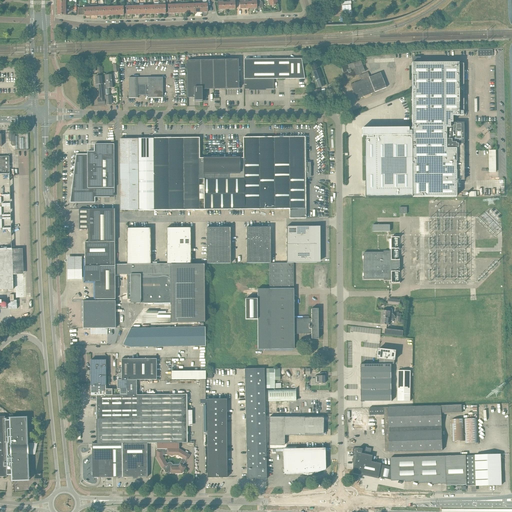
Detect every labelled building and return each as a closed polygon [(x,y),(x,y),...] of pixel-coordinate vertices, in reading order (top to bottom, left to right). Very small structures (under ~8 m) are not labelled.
[(226,0),(227,2),(227,9),(235,9),(235,1),(230,1),(230,0),(226,0)] [(248,9),(248,2),(248,0),(244,0),(244,1),(240,1),(240,9),(248,9)] [(252,2),(248,2),(248,9),(257,8),(256,0),(252,0),(252,2)] [(218,9),(227,9),(227,2),(223,3),(223,1),(218,2),(218,9)] [(91,16),(90,7),(84,8),(78,8),(78,15),(84,15),(84,16),(91,16)] [(223,60),(187,61),(188,98),(193,98),(193,97),(194,97),(195,99),(194,99),(194,101),(195,101),(202,101),(202,100),(202,95),(202,92),(202,91),(202,89),(239,88),(238,83),(239,83),(238,59),(223,60)] [(305,79),(301,59),(289,59),(244,59),(244,79),(244,89),(274,89),(274,79),(305,79)] [(354,63),(346,65),(341,66),(342,70),(345,79),(357,75),(357,74),(360,73),(365,72),(362,60),(354,63)] [(362,128),(362,129),(362,135),(362,136),(363,136),(364,136),(365,181),(365,197),(369,197),(412,197),(433,197),(456,197),(456,187),(456,180),(464,180),(464,145),(463,145),(463,144),(464,144),(464,123),(452,123),(451,115),(464,115),(463,64),(427,64),(412,64),(412,69),(412,87),(413,115),(411,115),(412,120),(412,124),(412,128),(411,128),(411,129),(408,129),(408,128),(404,128),(404,129),(367,129),(367,128),(366,128),(366,129),(363,129),(363,128),(362,128)] [(319,69),(312,72),(316,81),(316,80),(319,88),(324,86),(322,78),(319,69)] [(361,80),(350,84),(353,90),(356,99),(386,88),(381,74),(380,73),(370,77),(369,74),(368,72),(359,75),(360,77),(361,80)] [(113,88),(112,74),(105,75),(106,88),(113,88)] [(105,105),(102,76),(95,76),(96,85),(98,85),(100,99),(97,99),(98,106),(105,105)] [(163,98),(163,77),(129,78),(129,98),(138,98),(138,95),(148,95),(148,98),(163,98)] [(319,89),(313,91),(316,99),(322,97),(319,89)] [(15,137),(15,134),(10,134),(11,145),(12,146),(15,146),(15,149),(20,149),(20,137),(15,137)] [(304,137),(275,137),(276,209),(290,209),(291,218),(301,218),(306,218),(305,178),(310,177),(310,163),(305,162),(304,137)] [(138,181),(139,210),(154,210),(153,138),(138,138),(138,139),(138,181)] [(153,138),(154,210),(169,209),(169,179),(184,179),(184,138),(153,138)] [(184,209),(199,209),(199,158),(199,138),(184,138),(184,179),(184,209)] [(120,182),(138,181),(138,139),(120,139),(120,182)] [(114,144),(94,144),(94,152),(87,152),(87,154),(76,154),(70,203),(95,202),(95,197),(114,197),(114,144)] [(0,290),(13,290),(12,248),(1,249),(0,248),(0,174),(9,174),(9,156),(0,156),(0,290)] [(199,158),(199,209),(245,209),(244,158),(243,158),(200,158),(199,158)] [(169,209),(184,209),(184,179),(169,179),(169,209)] [(139,210),(138,181),(120,182),(120,210),(139,210)] [(3,235),(11,234),(10,194),(0,194),(1,213),(2,213),(2,219),(0,219),(0,228),(3,228),(3,235)] [(88,242),(84,242),(85,281),(95,281),(95,299),(95,301),(95,299),(112,299),(115,299),(114,242),(114,209),(112,209),(88,209),(88,229),(88,242)] [(317,226),(286,227),(287,263),(293,263),(317,263),(317,262),(316,262),(316,227),(317,227),(317,226)] [(230,227),(206,228),(207,264),(231,263),(230,227)] [(270,227),(246,227),(247,263),(269,263),(271,263),(270,227)] [(126,228),(127,264),(151,264),(150,228),(126,228)] [(190,228),(166,228),(167,264),(191,264),(190,228)] [(400,283),(400,237),(391,237),(391,251),(384,251),(384,252),(364,253),(364,279),(384,279),(384,281),(392,280),(392,283),(400,283)] [(82,259),(67,259),(67,281),(82,281),(82,259)] [(287,263),(271,263),(269,263),(269,289),(257,289),(257,299),(245,299),(246,319),(258,319),(258,349),(294,349),(294,334),(311,334),(311,339),(318,339),(318,309),(313,309),(311,309),(311,319),(294,319),(293,263),(287,263)] [(127,264),(115,265),(115,274),(127,274),(128,299),(130,299),(130,303),(170,303),(171,322),(205,322),(204,264),(191,264),(167,264),(151,264),(127,264)] [(23,273),(17,274),(18,280),(14,281),(15,287),(20,287),(20,289),(24,288),(23,273)] [(115,328),(115,301),(95,301),(83,301),(83,306),(82,306),(83,323),(83,328),(115,328)] [(387,311),(383,310),(382,317),(393,318),(393,316),(390,315),(391,315),(392,313),(393,310),(392,309),(389,308),(387,309),(387,311)] [(205,344),(205,327),(130,328),(123,345),(131,347),(205,346),(205,344)] [(392,364),(394,364),(395,360),(396,351),(379,349),(378,358),(380,358),(379,364),(361,365),(362,402),(393,401),(392,364)] [(117,380),(136,380),(156,380),(156,359),(121,359),(121,373),(118,373),(118,380),(117,380)] [(90,360),(91,385),(105,385),(105,365),(105,360),(90,360)] [(12,363),(4,371),(5,410),(10,414),(13,414),(13,415),(28,415),(27,362),(12,363)] [(244,369),(245,379),(264,379),(264,368),(244,369)] [(280,380),(280,368),(265,369),(265,389),(275,389),(275,380),(280,380)] [(190,379),(197,379),(200,379),(205,379),(205,371),(172,371),(172,379),(190,379)] [(411,371),(398,371),(398,401),(410,401),(411,371)] [(326,373),(320,373),(320,376),(315,376),(315,378),(312,378),(312,384),(315,384),(324,383),(324,379),(326,379),(326,373)] [(245,379),(245,389),(265,389),(264,379),(245,379)] [(106,389),(105,385),(91,385),(91,395),(96,395),(137,395),(136,380),(117,380),(117,389),(106,389)] [(265,389),(245,389),(245,399),(265,399),(265,389)] [(268,401),(277,401),(296,401),(296,389),(268,389),(268,401)] [(187,394),(166,395),(167,443),(187,443),(187,394)] [(147,443),(167,443),(166,395),(137,395),(137,407),(137,419),(96,420),(97,444),(122,443),(147,443)] [(96,407),(137,407),(137,395),(96,395),(96,407)] [(227,477),(226,399),(207,399),(207,478),(227,477)] [(245,399),(245,409),(265,409),(265,399),(245,399)] [(374,408),(369,408),(369,415),(385,415),(386,452),(391,452),(442,450),(441,406),(374,408)] [(137,407),(96,407),(96,420),(137,419),(137,407)] [(245,409),(246,419),(265,419),(265,409),(245,409)] [(353,411),(354,429),(364,429),(364,411),(353,411)] [(11,475),(12,480),(12,481),(29,480),(29,475),(26,417),(14,417),(13,417),(9,417),(9,420),(5,421),(5,416),(0,416),(0,476),(7,477),(7,475),(11,475)] [(304,435),(304,417),(269,417),(269,445),(284,445),(284,435),(304,435)] [(304,417),(304,435),(323,435),(323,424),(324,424),(324,417),(304,417)] [(478,443),(477,418),(464,419),(465,430),(465,443),(478,443)] [(246,419),(246,429),(265,429),(265,419),(246,419)] [(465,441),(464,419),(452,419),(452,442),(465,441)] [(246,429),(246,439),(266,439),(265,429),(246,429)] [(246,449),(266,449),(266,439),(246,439),(246,449)] [(122,443),(97,444),(92,444),(92,478),(122,477),(132,477),(133,479),(136,479),(137,477),(147,477),(147,443),(122,443)] [(432,484),(446,484),(445,456),(391,458),(391,467),(381,465),(382,464),(372,461),(373,456),(370,455),(372,448),(365,447),(365,449),(358,448),(353,448),(353,473),(379,478),(379,477),(391,480),(391,481),(405,480),(405,482),(418,482),(418,483),(432,483),(432,484)] [(326,470),(325,448),(283,449),(284,474),(314,473),(326,470)] [(182,465),(186,460),(189,455),(179,449),(172,449),(167,449),(167,451),(162,451),(156,451),(156,458),(162,469),(163,468),(165,473),(171,473),(182,473),(185,467),(182,465)] [(246,449),(246,459),(256,459),(266,459),(266,449),(246,449)] [(475,455),(476,485),(476,486),(501,485),(500,454),(475,455)] [(475,455),(466,456),(466,485),(466,486),(476,485),(475,455)] [(466,485),(466,456),(445,456),(446,484),(446,485),(466,485)] [(246,459),(247,479),(257,479),(256,459),(246,459)] [(266,459),(256,459),(257,479),(267,479),(266,459)]
